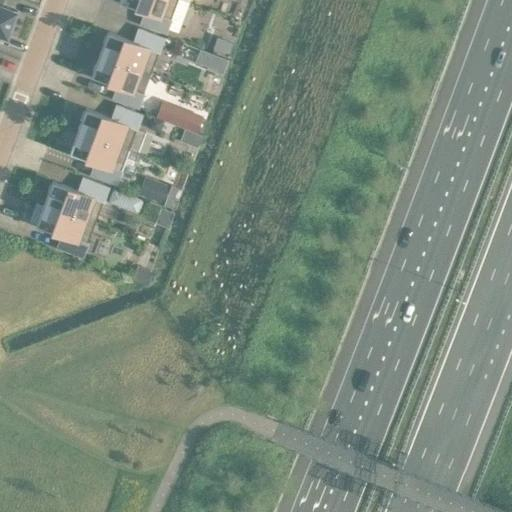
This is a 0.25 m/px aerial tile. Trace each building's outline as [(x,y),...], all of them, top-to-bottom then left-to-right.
[(165,33),(170,19),(169,18),(175,0),(118,0),(118,1),(144,10),(139,23),(165,33)] [(0,34),(4,36),(6,37),(7,35),(6,35),(9,28),(13,19),(12,19),(15,12),(16,10),(14,9),(14,10),(1,5),(0,4),(0,34)] [(107,31),(99,53),(149,72),(157,51),(158,51),(163,37),(138,28),(133,40),(107,31)] [(217,34),(214,46),(230,51),(234,40),(217,34)] [(225,72),(229,56),(199,48),(195,64),(225,72)] [(141,70),(149,73),(149,72),(99,53),(90,75),(116,85),(112,98),(137,107),(143,93),(134,90),(141,70)] [(196,143),(207,113),(163,97),(156,115),(186,126),(182,138),(196,143)] [(85,107),(76,130),(127,149),(127,148),(136,152),(144,130),(136,127),(141,114),(115,104),(111,117),(85,107)] [(119,169),(127,149),(76,130),(68,152),(94,162),(89,174),(115,184),(120,170),(119,169)] [(51,180),(43,202),(94,221),(101,200),(102,200),(108,186),(82,177),(77,190),(51,180)] [(108,201),(139,208),(142,194),(111,187),(108,201)] [(169,188),(163,204),(174,208),(180,192),(169,188)] [(86,242),(94,221),(43,202),(42,205),(35,203),(29,219),(36,221),(35,224),(61,234),(56,247),(81,256),(87,242),(86,242)]
